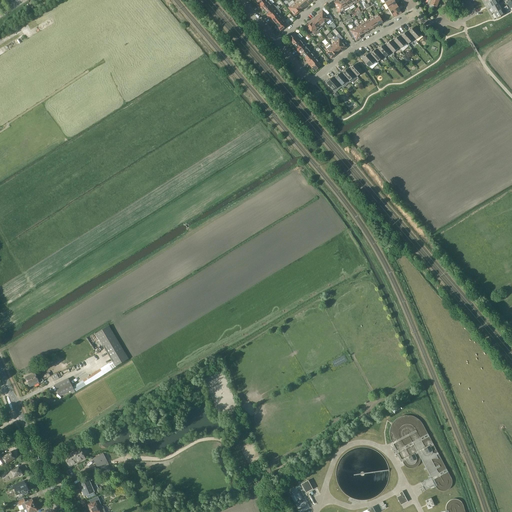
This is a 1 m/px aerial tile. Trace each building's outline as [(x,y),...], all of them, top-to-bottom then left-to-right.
[(265,11),(272,5),(268,0),(264,0),(259,5),(261,8),(262,7),(265,11)] [(305,7),(299,0),(297,0),(294,2),(301,10),(305,7)] [(337,0),(333,3),(337,9),(335,10),(338,16),(341,14),(340,13),(344,10),(340,2),(338,0),(337,0)] [(342,0),(340,2),(344,10),(349,7),(344,0),(342,0)] [(390,0),(385,3),(388,9),(396,4),(394,1),(395,0),(390,0)] [(493,0),(488,3),(491,8),(498,4),(495,0),(493,0)] [(290,10),(295,16),(301,10),(294,2),(289,7),(289,9),(290,10)] [(396,4),(388,9),(394,18),(402,13),(396,4)] [(491,8),(494,13),(501,9),(498,4),(491,8)] [(269,18),(279,10),(278,9),(276,7),(273,5),(272,6),(272,5),(265,11),(268,15),(267,16),(269,18)] [(501,9),(494,13),(497,19),(507,13),(504,8),(501,9)] [(272,20),(276,24),(282,18),(279,14),(280,13),(280,11),(279,10),(269,18),(271,21),(272,20)] [(318,14),(326,23),(330,19),(322,10),(318,14)] [(322,26),(326,23),(318,14),(319,15),(315,18),(322,26)] [(378,14),(373,17),(378,25),(383,22),(378,14)] [(373,17),(369,20),(373,28),(378,25),(373,17)] [(288,25),(282,18),(276,24),(279,28),(278,28),(280,31),(288,25)] [(318,30),(322,26),(315,18),(311,22),(318,30)] [(369,20),(364,22),(369,30),(373,28),(369,20)] [(320,32),(318,30),(311,22),(304,27),(309,33),(310,34),(312,34),(313,33),(315,35),(316,35),(320,32)] [(364,22),(359,25),(364,33),(369,30),(364,22)] [(359,25),(355,28),(361,38),(360,36),(364,33),(359,25)] [(407,31),(414,39),(416,41),(417,41),(416,39),(422,34),(415,27),(411,30),(410,29),(407,31)] [(361,38),(355,28),(348,32),(351,37),(353,36),(356,41),(361,38)] [(407,31),(403,35),(402,33),(399,36),(400,36),(406,43),(408,46),(409,45),(408,44),(414,39),(407,31)] [(294,45),(300,39),(295,33),(287,39),(289,42),(290,41),(294,45)] [(400,36),(396,39),(394,38),(392,40),(398,48),(401,50),(402,50),(400,48),(406,43),(400,36)] [(335,42),(343,51),(347,47),(339,38),(335,42)] [(298,52),(306,46),(300,39),(294,45),(297,49),(296,50),(298,52)] [(392,40),(388,44),(387,42),(384,45),(391,52),(393,55),(394,54),(393,53),(398,48),(392,40)] [(343,51),(335,42),(331,45),(338,53),(342,50),(343,51)] [(338,53),(331,45),(327,49),(329,51),(326,53),(331,59),(338,53)] [(384,45),(380,48),(379,47),(376,49),(377,49),(383,56),(383,57),(385,59),(386,59),(385,57),(391,52),(384,45)] [(305,58),(311,52),(306,46),(298,52),(300,54),(301,54),(305,58)] [(377,49),(376,49),(373,53),(371,51),(369,54),(375,61),(378,64),(379,63),(377,62),(383,57),(383,56),(377,49)] [(309,65),(317,58),(311,52),(305,58),(308,62),(307,62),(309,65)] [(369,54),(365,57),(364,56),(361,58),(370,68),(371,67),(370,66),(375,61),(369,54)] [(322,65),(317,58),(309,65),(311,67),(312,66),(316,71),(322,65)] [(348,68),(355,76),(357,78),(358,78),(357,76),(363,71),(356,64),(352,67),(351,66),(348,68)] [(347,80),(350,83),(350,82),(349,81),(355,76),(348,68),(344,72),(343,70),(341,73),(347,80)] [(340,85),(339,85),(342,87),(343,87),(342,85),(347,80),(341,73),(337,76),(335,75),(333,77),(340,85)] [(333,77),(329,81),(328,79),(325,82),(334,92),(335,91),(334,90),(339,85),(340,85),(333,77)] [(108,326),(96,333),(115,366),(128,358),(108,326)] [(42,378),(38,380),(35,373),(26,377),(30,387),(39,383),(44,381),(42,378)] [(68,378),(54,385),(60,396),(70,390),(72,393),(75,392),(68,378)] [(390,431),(390,434),(390,436),(391,439),(392,441),(392,442),(391,443),(398,456),(399,455),(402,461),(404,464),(404,465),(405,465),(406,467),(408,468),(410,468),(411,469),(413,468),(415,468),(417,467),(418,466),(419,464),(420,462),(421,461),(421,459),(425,467),(424,468),(425,470),(427,470),(430,475),(428,476),(429,478),(421,482),(421,483),(423,486),(419,488),(421,492),(430,487),(434,484),(435,486),(437,488),(438,489),(439,490),(441,491),(443,491),(445,491),(447,490),(448,490),(450,488),(451,487),(452,485),(452,483),(452,481),(452,480),(451,478),(423,425),(422,422),(420,420),(418,419),(416,417),(413,416),(411,415),(408,415),(406,415),(403,416),(400,417),(398,418),(396,419),(394,421),(392,424),(391,426),(390,428),(390,431)] [(65,457),(70,467),(86,458),(81,449),(65,457)] [(3,452),(0,454),(0,458),(0,459),(4,465),(15,458),(11,452),(5,455),(3,452)] [(103,453),(93,458),(98,468),(108,463),(103,453)] [(113,466),(100,473),(102,477),(111,472),(115,470),(113,466)] [(10,471),(9,473),(12,478),(14,477),(18,474),(19,476),(20,476),(22,475),(23,475),(19,467),(11,470),(11,471),(10,471)] [(83,490),(84,491),(83,491),(84,495),(85,494),(85,495),(87,494),(89,498),(95,495),(94,492),(94,491),(95,490),(94,487),(93,487),(90,481),(96,479),(93,473),(88,475),(89,479),(80,483),(83,489),(83,490)] [(301,484),(306,493),(313,489),(308,480),(301,484)] [(28,493),(27,490),(29,490),(26,484),(25,484),(24,481),(13,485),(15,491),(20,490),(21,493),(22,493),(23,495),(28,493)] [(401,505),(408,501),(402,491),(399,493),(401,495),(397,497),(401,505)] [(91,503),(89,504),(91,511),(102,506),(99,498),(95,499),(95,498),(90,500),(91,503)] [(431,498),(425,500),(429,508),(434,506),(431,498)] [(18,502),(19,506),(22,504),(24,509),(35,505),(33,500),(30,501),(29,500),(25,502),(24,499),(18,502)] [(465,511),(464,505),(463,504),(462,502),(461,501),(459,500),(457,499),(456,499),(454,499),(452,499),(451,500),(449,501),(448,502),(447,504),(446,506),(446,507),(446,509),(446,511),(465,511)]
